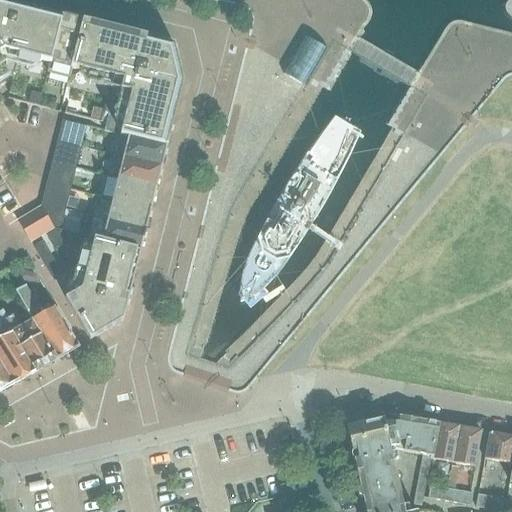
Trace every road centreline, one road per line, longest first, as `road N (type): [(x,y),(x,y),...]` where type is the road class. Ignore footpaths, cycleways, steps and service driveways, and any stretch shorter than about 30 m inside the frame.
road 1 (residential): [(148,435),(137,362),(213,46),(194,20),(112,0)]
road 2 (residential): [(511,417),(337,383),(294,392)]
road 3 (residential): [(148,435),(268,406),(294,392)]
road 4 (residential): [(1,462),(25,464),(148,435)]
road 5 (residential): [(294,392),(324,511)]
